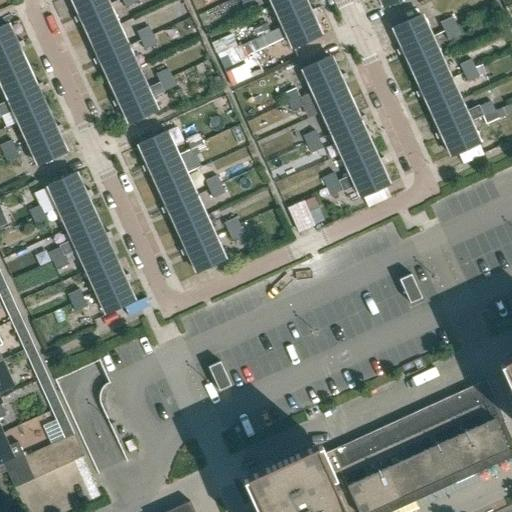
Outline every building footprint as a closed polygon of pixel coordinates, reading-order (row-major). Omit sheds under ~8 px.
[(74,0),(82,17),(107,6),(104,0),(74,0)] [(136,0),(121,0),(125,8),(137,3),(136,0)] [(304,0),(284,0),(274,5),(283,26),(317,11),(315,8),(309,11),(304,0)] [(91,38),(117,27),(107,6),(82,17),(91,38)] [(270,32),(257,38),(262,47),(288,36),(294,49),(321,37),(312,16),(318,13),(317,11),(283,26),(270,32)] [(405,49),(430,38),(420,16),(395,28),(405,49)] [(439,23),(443,32),(456,26),(452,17),(439,23)] [(266,24),(254,30),(257,38),(270,32),(266,24)] [(0,54),(16,47),(6,25),(0,28),(0,54)] [(101,59),(126,47),(117,27),(91,38),(101,59)] [(141,42),(153,36),(149,27),(136,32),(141,42)] [(456,27),(444,32),(447,41),(460,35),(456,27)] [(233,34),(213,43),(219,56),(239,47),(233,34)] [(153,36),(141,42),(144,50),(157,45),(153,36)] [(414,70),(439,59),(430,38),(405,49),(414,70)] [(0,78),(1,80),(26,68),(16,47),(0,54),(0,78)] [(136,68),(126,48),(126,47),(101,59),(110,80),(136,68)] [(245,53),(226,61),(231,71),(249,62),(245,53)] [(330,57),(303,69),(313,91),(346,76),(345,73),(339,76),(330,57)] [(424,91),(450,79),(439,59),(414,70),(424,91)] [(463,73),(475,67),(471,59),(459,65),(463,73)] [(475,67),(463,73),(467,83),(479,77),(475,67)] [(10,100),(35,89),(26,68),(1,80),(10,100)] [(120,101),(145,89),(136,68),(110,80),(120,101)] [(159,83),(172,77),(168,69),(155,74),(159,83)] [(346,76),(313,91),(322,112),(350,100),(341,81),(347,79),(346,76)] [(145,89),(120,101),(130,122),(155,111),(149,99),(177,86),(172,77),(159,83),(145,89)] [(424,94),(432,113),(459,100),(450,79),(424,91),(416,95),(417,97),(424,94)] [(20,121),(45,110),(35,89),(10,100),(0,104),(0,116),(15,110),(20,121)] [(296,89),(283,94),(287,103),(300,97),(296,89)] [(300,97),(287,103),(291,112),(304,107),(300,97)] [(273,100),(244,115),(249,125),(279,110),(273,100)] [(350,100),(322,112),(332,133),(365,118),(364,115),(358,118),(350,100)] [(481,116),(494,110),(490,102),(478,107),(478,106),(463,112),(459,100),(432,113),(443,133),(468,122),(481,116)] [(29,142),(54,131),(45,110),(20,121),(29,142)] [(494,110),(481,116),(485,126),(498,120),(494,110)] [(14,112),(0,118),(5,128),(19,122),(14,112)] [(365,118),(332,133),(341,154),(369,142),(360,123),(366,120),(365,118)] [(478,143),(468,122),(443,133),(453,155),(478,143)] [(54,131),(29,142),(39,164),(64,153),(54,131)] [(303,136),(307,146),(319,140),(315,131),(303,136)] [(150,166),(175,154),(165,133),(140,144),(150,166)] [(189,148),(202,142),(198,133),(185,139),(189,148)] [(0,148),(3,154),(15,149),(11,140),(0,144),(0,148)] [(319,140),(307,146),(310,154),(323,149),(319,140)] [(202,142),(189,148),(193,157),(206,152),(202,142)] [(369,142),(341,154),(351,175),(384,160),(383,157),(377,160),(369,142)] [(15,149),(3,154),(7,163),(20,158),(15,149)] [(159,187),(184,175),(175,154),(150,166),(159,187)] [(339,180),(326,186),(331,195),(343,190),(343,191),(356,186),(362,198),(389,186),(379,165),(386,162),(384,160),(351,175),(339,180)] [(335,172),(323,178),(326,186),(339,180),(335,172)] [(59,207),(84,196),(74,174),(49,186),(59,207)] [(169,208),(194,196),(184,175),(159,187),(169,208)] [(98,361),(152,479),(511,314),(511,202),(500,176),(98,361)] [(208,190),(221,185),(217,176),(204,181),(208,190)] [(221,185),(208,190),(212,199),(225,194),(221,185)] [(68,228),(94,217),(84,196),(59,207),(68,228)] [(178,229),(203,217),(194,196),(169,208),(178,229)] [(300,233),(315,227),(305,203),(290,210),(300,233)] [(32,219),(45,214),(41,205),(28,210),(32,219)] [(45,214),(32,219),(37,228),(49,223),(45,214)] [(78,249),(103,238),(94,217),(68,228),(73,239),(59,246),(59,247),(48,252),(52,262),(64,256),(64,255),(78,249)] [(188,249),(213,238),(203,217),(178,229),(188,249)] [(227,232),(240,227),(236,218),(223,223),(227,232)] [(240,227),(227,232),(231,241),(244,236),(240,227)] [(88,270),(113,259),(103,238),(78,249),(88,270)] [(213,238),(188,249),(198,271),(223,260),(213,238)] [(64,256),(52,262),(56,271),(68,265),(64,256)] [(97,291),(122,279),(113,259),(88,270),(97,291)] [(122,279),(97,291),(107,313),(132,301),(122,279)] [(71,303),(83,297),(79,289),(67,294),(71,303)] [(11,320),(19,316),(10,295),(1,299),(11,320)] [(75,312),(87,307),(83,297),(71,303),(75,312)] [(19,316),(11,320),(20,341),(29,337),(19,316)] [(38,380),(47,376),(37,355),(28,359),(38,380)] [(511,356),(502,361),(511,383),(511,356)] [(2,360),(0,360),(0,390),(13,384),(2,360)] [(47,376),(38,380),(47,401),(56,397),(47,376)] [(382,511),(511,452),(511,436),(486,380),(325,454),(321,445),(317,447),(316,445),(246,477),(247,479),(244,480),(257,511),(261,511),(266,510),(266,511),(382,511)] [(50,414),(38,418),(43,434),(55,430),(50,414)] [(64,438),(73,434),(64,415),(55,419),(64,438)] [(4,465),(24,456),(17,442),(8,446),(1,432),(0,433),(0,463),(2,462),(4,465)] [(63,438),(73,460),(83,455),(73,434),(64,438),(63,438)] [(63,464),(73,460),(63,438),(53,443),(63,464)] [(53,469),(63,464),(53,443),(43,447),(53,469)] [(43,474),(53,469),(43,447),(33,452),(43,474)] [(34,478),(43,474),(33,452),(24,456),(34,478)] [(14,487),(34,478),(24,456),(4,465),(14,487)] [(194,511),(190,501),(166,511),(194,511)]
